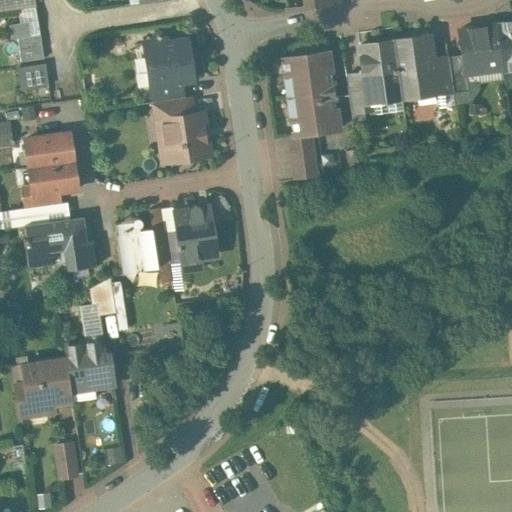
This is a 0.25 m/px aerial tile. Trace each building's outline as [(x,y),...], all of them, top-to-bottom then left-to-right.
[(511,22),(494,25),(500,69),(511,67),(511,22)] [(494,25),(457,30),(460,55),(463,73),(464,73),(500,69),(494,25)] [(169,42),(157,33),(150,41),(142,42),(145,60),(153,59),(157,83),(157,85),(179,81),(192,79),(186,39),(169,42)] [(40,35),(17,38),(18,50),(41,47),(40,35)] [(426,35),(409,38),(407,42),(393,44),(393,40),(392,40),(400,97),(416,95),(417,103),(434,101),(433,93),(434,93),(430,59),(426,35)] [(392,40),(358,45),(360,56),(359,56),(359,58),(360,58),(361,67),(360,67),(360,69),(362,69),(362,73),(366,103),(367,102),(400,97),(392,40)] [(41,47),(18,50),(20,62),(43,58),(41,47)] [(326,51),(281,58),(292,135),(338,129),(333,96),(332,84),(331,84),(329,68),(328,68),(326,51)] [(460,55),(447,57),(452,91),(452,92),(467,90),(464,73),(463,73),(460,55)] [(447,57),(430,59),(434,93),(452,91),(447,57)] [(19,65),(21,87),(51,83),(48,62),(19,65)] [(362,73),(345,76),(350,111),(368,109),(367,102),(366,103),(362,73)] [(179,81),(157,85),(157,83),(149,85),(151,102),(182,97),(179,81)] [(182,97),(151,102),(154,121),(161,120),(161,118),(192,113),(189,96),(182,97)] [(192,113),(161,118),(161,120),(164,142),(162,144),(161,146),(160,148),(163,162),(205,155),(203,141),(204,141),(202,126),(201,127),(198,112),(192,113)] [(0,120),(0,145),(13,146),(14,121),(0,120)] [(69,133),(23,139),(27,167),(73,161),(69,133)] [(73,161),(27,167),(29,185),(20,187),(23,208),(60,203),(59,191),(77,188),(73,161)] [(196,206),(194,205),(192,206),(191,206),(189,208),(189,210),(173,213),(176,232),(163,234),(167,257),(168,261),(215,254),(208,207),(199,208),(198,207),(196,206)] [(82,217),(24,225),(25,237),(22,237),(27,267),(50,264),(48,251),(64,249),(67,270),(95,266),(91,240),(85,241),(82,217)] [(150,228),(138,230),(138,227),(139,226),(140,224),(140,222),(140,220),(138,218),(137,218),(135,217),(134,218),(133,218),(131,220),(131,222),(132,231),(115,234),(121,273),(138,270),(156,267),(155,259),(167,257),(163,234),(163,230),(151,232),(150,228)] [(156,267),(138,270),(139,279),(158,276),(156,267)] [(109,277),(88,288),(91,304),(97,303),(99,315),(115,312),(109,277)] [(100,341),(63,346),(65,358),(68,383),(92,380),(93,386),(113,383),(109,357),(103,358),(100,341)] [(65,358),(16,366),(19,383),(15,384),(18,409),(43,405),(44,413),(53,412),(52,404),(71,401),(68,383),(65,358)] [(70,443),(54,445),(59,478),(75,476),(70,443)] [(11,446),(0,447),(0,455),(12,454),(11,446)] [(11,480),(0,480),(0,494),(12,493),(11,480)]
